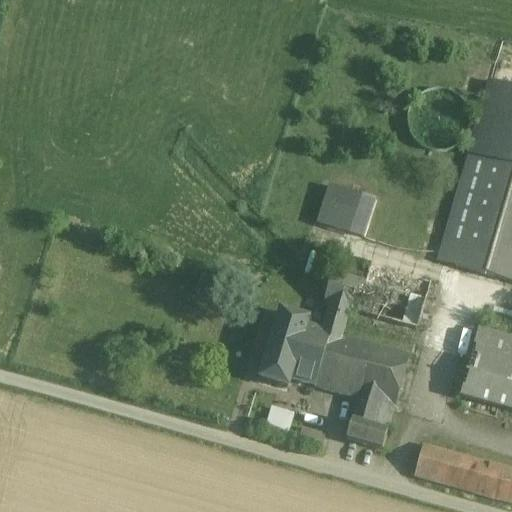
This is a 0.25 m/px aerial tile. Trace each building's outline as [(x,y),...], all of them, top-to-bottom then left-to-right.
[(511,81),(493,76),(444,256),(511,276),(511,81)] [(450,89),(446,88),(436,90),(425,96),(418,106),(415,122),(420,136),(429,144),(440,149),(456,147),(465,141),(472,133),(475,126),(476,116),(473,106),(469,99),(463,94),(456,90),(450,89)] [(368,192),(334,180),(322,217),(357,229),(368,192)] [(424,326),(439,273),(378,256),(372,272),(337,262),(322,315),(285,304),(263,376),(362,403),(352,435),(394,445),(418,349),(348,329),(355,305),(424,326)] [(511,332),(486,325),(468,393),(511,405),(511,332)] [(511,463),(430,440),(420,472),(511,497),(511,463)]
